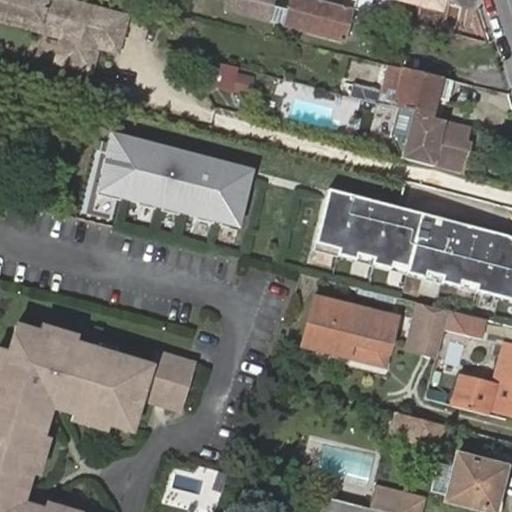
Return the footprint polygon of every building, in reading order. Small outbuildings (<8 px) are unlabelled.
[(128,16),(67,0),(0,0),(0,22),(61,38),(54,64),(92,73),(98,49),(118,53),(128,16)] [(275,0),(225,0),(223,12),(270,24),(275,0)] [(351,10),(310,0),(292,0),(285,28),(343,42),(351,10)] [(356,0),(354,11),(369,14),(373,0),(356,0)] [(392,0),(392,1),(440,14),(444,0),(392,0)] [(247,94),(249,69),(197,65),(194,90),(247,94)] [(449,82),(389,66),(381,95),(365,91),(362,102),(398,112),(429,120),(435,99),(444,101),(449,82)] [(401,160),(461,176),(466,159),(461,158),(468,130),(429,120),(398,112),(391,137),(406,141),(401,160)] [(255,169),(112,134),(98,191),(240,227),(255,169)] [(331,190),(316,247),(511,297),(511,239),(508,236),(331,190)] [(400,315),(311,293),(298,346),(387,368),(400,315)] [(487,320),(415,303),(403,352),(438,360),(445,330),(483,339),(487,320)] [(123,381),(128,364),(108,358),(90,352),(69,346),(50,340),(35,335),(10,328),(0,356),(0,355),(0,511),(47,511),(40,510),(11,501),(13,495),(18,495),(27,467),(33,448),(38,432),(44,415),(40,414),(41,408),(68,416),(86,422),(102,427),(123,434),(133,403),(144,407),(150,387),(135,384),(123,381)] [(70,339),(52,333),(36,328),(36,331),(35,335),(50,340),(69,346),(70,340),(70,339)] [(108,358),(110,348),(93,344),(90,352),(108,358)] [(511,348),(509,358),(511,359),(511,397),(500,394),(493,393),(489,410),(511,416),(511,348)] [(143,368),(128,364),(123,381),(135,384),(150,387),(144,407),(170,415),(184,364),(147,354),(143,368)] [(511,359),(509,358),(500,394),(511,397),(511,359)] [(496,385),(455,375),(447,407),(487,417),(489,410),(493,393),(496,385)] [(436,447),(442,426),(393,413),(388,434),(436,447)] [(67,423),(83,429),(86,422),(68,416),(67,423)] [(99,434),(102,427),(86,422),(83,429),(99,434)] [(38,432),(33,448),(41,450),(45,434),(38,432)] [(41,450),(33,448),(27,467),(35,469),(41,450)] [(444,500),(491,511),(501,469),(455,457),(444,500)] [(194,495),(213,500),(219,479),(200,473),(194,495)] [(419,511),(422,501),(373,488),(368,508),(383,511),(419,511)] [(383,511),(368,508),(313,494),(306,511),(383,511)] [(41,502),(40,510),(47,511),(57,511),(59,508),(41,502)]
